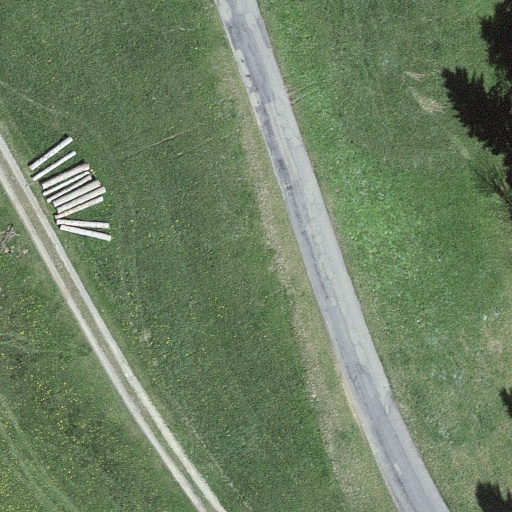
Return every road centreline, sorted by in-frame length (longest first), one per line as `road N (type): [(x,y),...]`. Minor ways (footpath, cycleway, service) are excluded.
road 1 (unclassified): [(234,0),(384,429),(427,511)]
road 2 (track): [(0,173),(207,511)]
